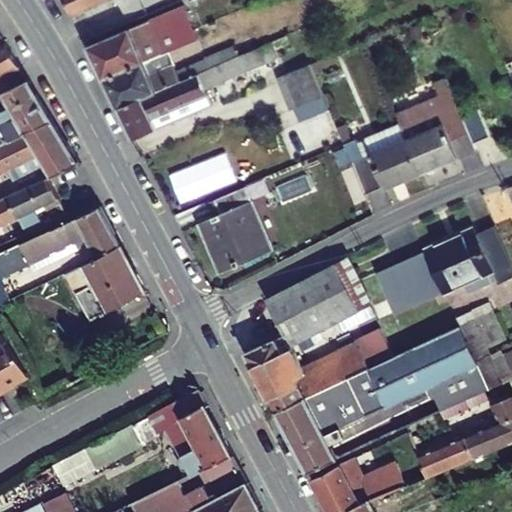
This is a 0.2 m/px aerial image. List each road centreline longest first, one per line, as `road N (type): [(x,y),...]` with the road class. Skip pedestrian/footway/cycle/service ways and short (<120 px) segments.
road 1 (secondary): [(195,320),(18,0)]
road 2 (tertiary): [(511,162),(446,187),(195,320)]
road 3 (residential): [(209,347),(0,459)]
road 4 (secondary): [(296,511),(209,347)]
